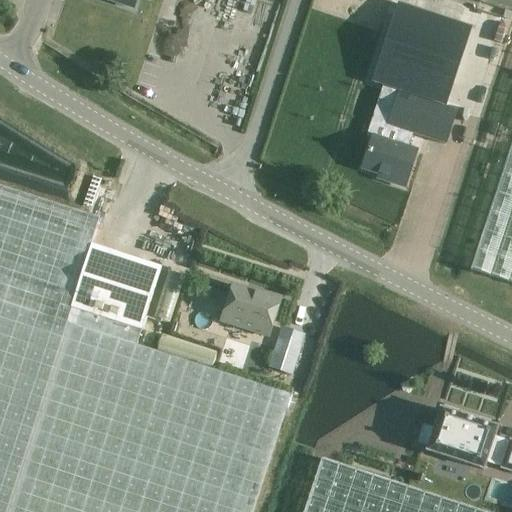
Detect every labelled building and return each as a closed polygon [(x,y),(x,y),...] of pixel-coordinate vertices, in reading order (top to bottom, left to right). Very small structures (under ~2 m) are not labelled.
[(101,0),(133,10),(135,0),(101,0)] [(385,181),(404,187),(415,152),(407,150),(412,136),(445,146),(457,111),(445,108),(471,28),(397,4),(371,84),(397,93),(386,127),(399,131),(394,145),(372,138),(362,169),(386,177),(385,181)] [(511,139),(468,271),(511,285),(511,139)] [(0,511),(253,511),(291,395),(211,370),(216,355),(161,338),(156,353),(137,347),(162,269),(91,247),(99,219),(0,187),(0,511)] [(221,322),(268,337),(280,298),(263,293),(262,297),(233,288),(221,322)] [(277,337),(267,369),(292,377),(302,345),(277,337)] [(501,469),(511,472),(511,443),(510,443),(509,446),(492,440),(495,432),(496,431),(496,429),(440,410),(439,412),(440,412),(433,431),(423,428),(418,443),(428,447),(427,450),(426,452),(483,471),(483,469),(486,460),(502,466),(501,469)] [(303,511),(481,511),(321,460),(303,511)] [(511,473),(499,469),(496,476),(511,481),(511,473)]
